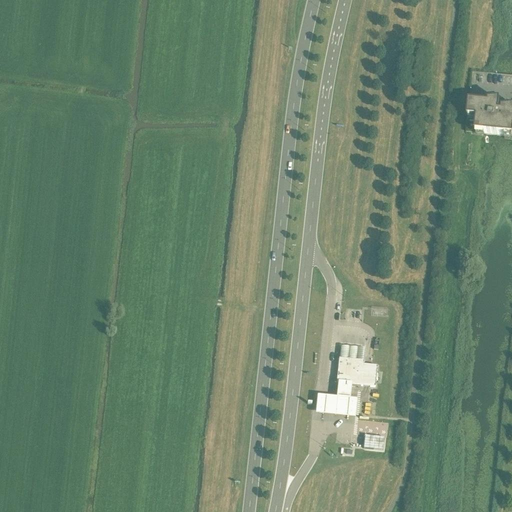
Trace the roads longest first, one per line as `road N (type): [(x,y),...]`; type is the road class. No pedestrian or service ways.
road 1 (secondary): [(276,511),(327,85),(345,0)]
road 2 (secondary): [(314,0),(296,91),(249,511)]
